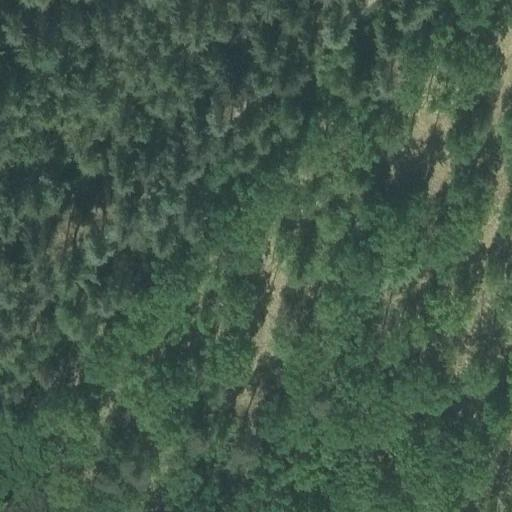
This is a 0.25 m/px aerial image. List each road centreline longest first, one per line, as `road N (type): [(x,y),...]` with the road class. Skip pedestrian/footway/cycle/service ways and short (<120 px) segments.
road 1 (track): [(375,0),(72,266),(0,345)]
road 2 (track): [(0,452),(114,511)]
